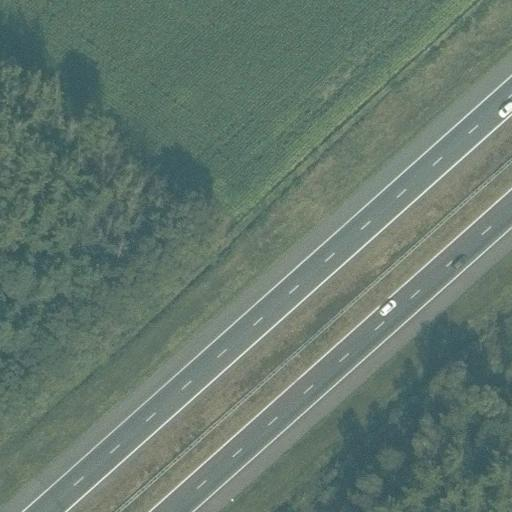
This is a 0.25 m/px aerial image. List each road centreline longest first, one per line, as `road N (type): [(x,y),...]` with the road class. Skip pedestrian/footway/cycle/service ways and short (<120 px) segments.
road 1 (motorway): [(511,93),(42,511)]
road 2 (motorway): [(170,511),(511,207)]
